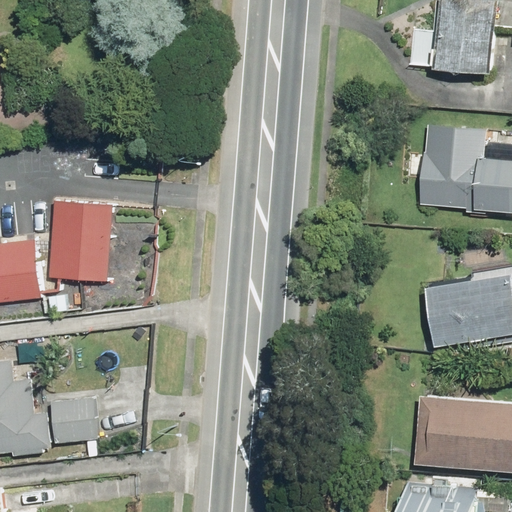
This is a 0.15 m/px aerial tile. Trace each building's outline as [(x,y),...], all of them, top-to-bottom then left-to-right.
[(411,16),(410,76),(499,78),(501,19),(411,16)] [(511,161),(426,157),(423,217),(511,221),(511,161)] [(54,206),(47,272),(107,278),(114,212),(54,206)] [(0,300),(41,294),(30,226),(0,230),(0,300)] [(511,279),(431,293),(442,361),(511,349),(511,279)] [(44,359),(0,360),(0,456),(48,455),(44,359)] [(101,397),(56,398),(57,446),(102,445),(101,397)] [(511,404),(416,401),(413,473),(511,476),(511,404)] [(511,511),(511,488),(449,484),(449,478),(434,477),(434,482),(407,480),(392,509),(393,511),(511,511)]
